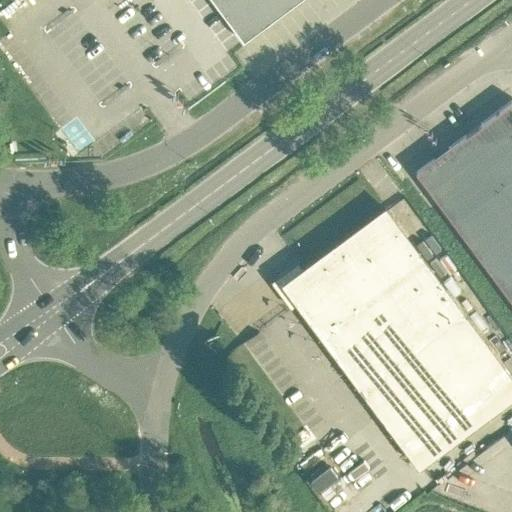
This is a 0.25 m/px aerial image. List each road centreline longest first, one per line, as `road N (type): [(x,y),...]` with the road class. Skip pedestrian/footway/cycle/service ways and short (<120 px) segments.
road 1 (tertiary): [(470,0),(124,257)]
road 2 (residential): [(13,180),(94,176),(173,152),(380,0)]
road 3 (unclassified): [(231,251),(270,212),(511,39)]
road 4 (unclassified): [(231,251),(202,290),(157,390)]
road 5 (unclassified): [(47,304),(23,267),(10,207),(13,180)]
road 6 (unclassified): [(157,390),(88,360),(58,320)]
road 7 (unclassified): [(153,511),(157,390)]
